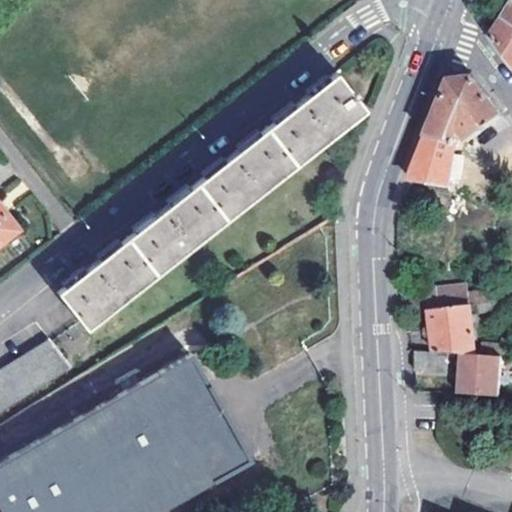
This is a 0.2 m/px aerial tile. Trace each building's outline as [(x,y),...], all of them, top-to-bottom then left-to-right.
[(511,60),(511,6),(494,36),(509,57),(511,60)] [(56,292),(84,331),(363,108),(335,71),(300,99),(230,154),(162,208),(92,263),(56,292)] [(462,79),(453,80),(439,112),(428,136),(449,146),(450,139),(459,138),(465,143),(499,117),(470,77),(462,79)] [(484,134),(510,168),(511,167),(511,134),(501,121),(484,134)] [(420,157),(410,180),(451,186),(449,146),(428,136),(420,157)] [(0,244),(17,231),(0,207),(0,244)] [(511,300),(511,280),(506,281),(506,292),(453,295),(452,284),(402,290),(406,313),(429,310),(476,305),(511,300)] [(476,305),(429,310),(435,353),(449,354),(461,354),(485,356),(476,305)] [(0,368),(0,409),(71,366),(54,336),(0,368)] [(418,352),(416,371),(447,374),(449,354),(435,353),(418,352)] [(0,460),(0,511),(152,511),(250,457),(192,353),(0,460)] [(461,354),(458,395),(498,398),(498,384),(505,384),(505,371),(499,370),(499,358),(485,356),(461,354)]
